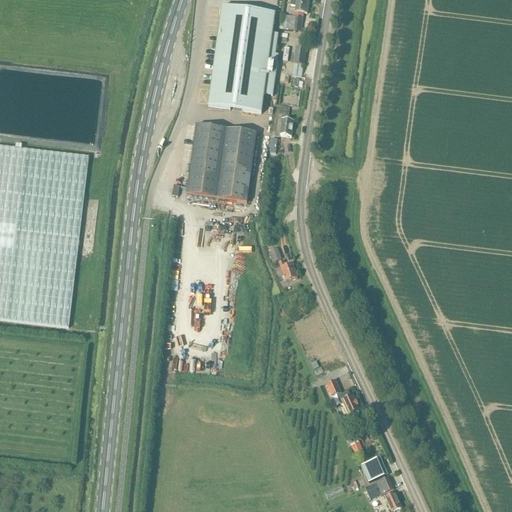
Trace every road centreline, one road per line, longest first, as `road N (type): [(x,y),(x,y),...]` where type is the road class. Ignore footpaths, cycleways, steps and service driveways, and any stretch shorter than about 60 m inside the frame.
road 1 (unclassified): [(422,511),(304,250),(303,170),(329,0)]
road 2 (secondary): [(100,511),(137,182),(181,0)]
road 3 (unclassified): [(146,220),(154,177),(187,98),(201,0)]
